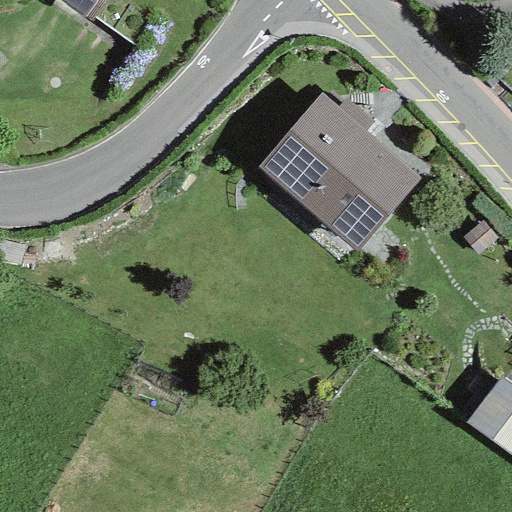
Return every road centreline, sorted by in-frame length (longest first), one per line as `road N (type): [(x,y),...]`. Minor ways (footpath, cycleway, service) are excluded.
road 1 (tertiary): [(274,0),(114,159),(0,199)]
road 2 (tertiary): [(358,0),(511,154)]
